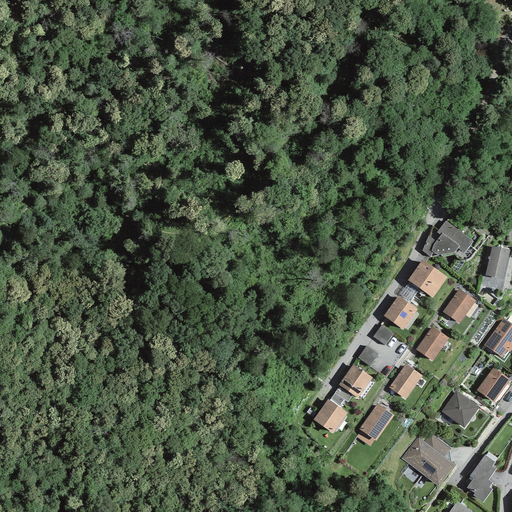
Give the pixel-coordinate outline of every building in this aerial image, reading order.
[(429,237),(422,250),(430,257),(437,256),(454,253),(458,248),(464,253),(472,242),(446,221),(437,232),(440,236),(436,242),(429,237)] [(509,250),(492,246),(485,275),(503,279),(509,250)] [(447,277),(422,260),(408,280),(409,281),(419,289),(432,298),(447,277)] [(399,296),(409,303),(419,289),(409,281),(399,296)] [(459,289),(442,312),(459,324),(476,301),(459,289)] [(399,296),(398,296),(383,316),(403,330),(417,309),(409,303),(399,296)] [(511,324),(503,318),(484,345),(501,358),(507,350),(510,352),(511,348),(511,324)] [(385,345),(394,334),(381,325),(373,336),(385,345)] [(432,327),(416,350),(432,361),(449,338),(432,327)] [(370,366),(378,355),(366,346),(358,358),(370,366)] [(353,364),(338,385),(340,386),(353,395),(358,398),(372,378),(353,364)] [(405,364),(389,388),(405,399),(422,375),(405,364)] [(510,380),(493,367),(476,390),(493,403),(510,380)] [(345,400),(348,402),(353,395),(340,386),(335,393),(345,400)] [(479,407),(456,391),(441,412),(464,428),(479,407)] [(345,400),(335,393),(331,399),(341,406),(345,400)] [(328,399),(313,420),(332,434),(347,413),(328,399)] [(376,441),(394,415),(377,404),(359,430),(361,431),(356,437),(370,446),(374,440),(376,441)] [(438,487),(455,465),(444,457),(450,449),(431,434),(424,442),(418,437),(401,458),(438,487)] [(483,503),(493,490),(490,487),(493,483),(488,480),(496,469),(492,466),(495,463),(485,455),(469,476),(473,479),(467,488),(475,494),(473,496),(483,503)] [(472,511),(457,501),(449,511),(472,511)]
